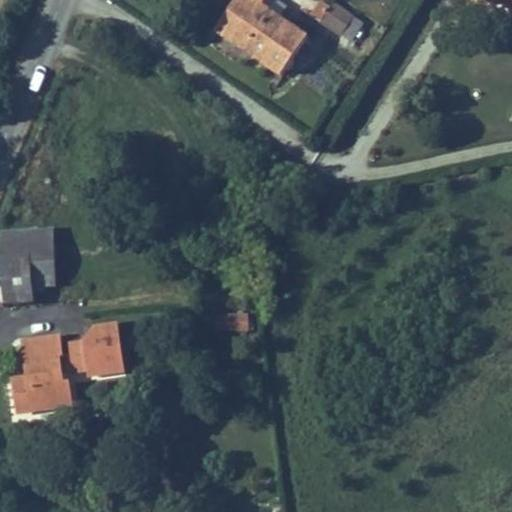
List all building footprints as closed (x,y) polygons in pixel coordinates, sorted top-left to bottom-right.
[(242,0),(228,22),(295,68),(322,27),(283,0),(242,0)] [(327,0),(319,0),(309,16),(353,44),(366,24),(327,0)] [(10,227),(12,247),(14,279),(0,279),(0,296),(37,293),(36,277),(64,275),(61,243),(59,223),(10,227)] [(211,315),(211,333),(250,332),(249,314),(211,315)] [(134,373),(130,326),(104,327),(90,341),(77,343),(78,368),(90,367),(91,377),(134,373)] [(13,372),(16,408),(72,404),(70,378),(64,379),(62,354),(69,354),(67,333),(24,337),(27,370),(13,372)]
